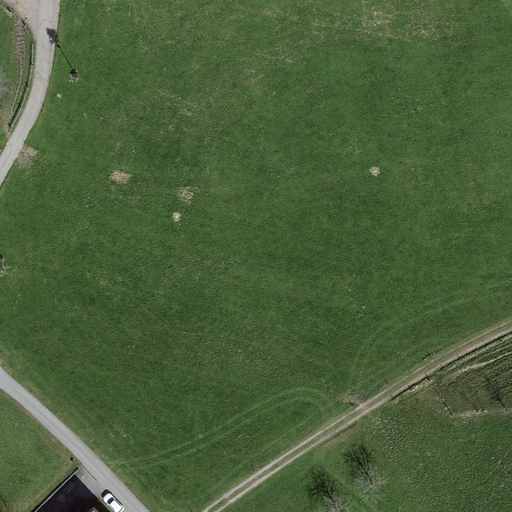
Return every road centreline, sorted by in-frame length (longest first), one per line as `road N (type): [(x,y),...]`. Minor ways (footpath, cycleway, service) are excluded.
road 1 (track): [(511,321),(372,400),(209,511)]
road 2 (track): [(0,198),(44,95),(60,0)]
road 3 (unclassified): [(0,372),(143,511)]
